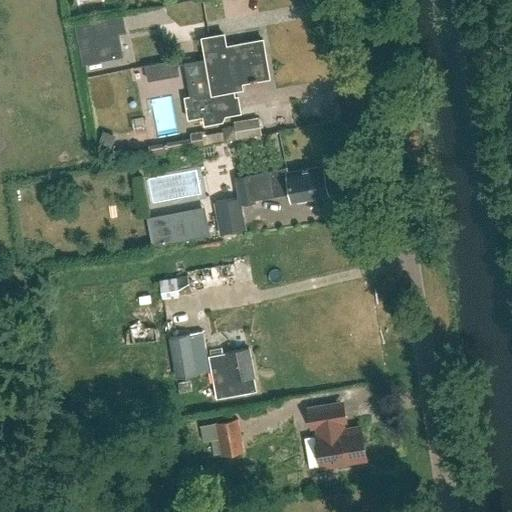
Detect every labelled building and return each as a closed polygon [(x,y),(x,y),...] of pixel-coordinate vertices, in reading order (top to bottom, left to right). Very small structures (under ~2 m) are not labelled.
[(174,8),(175,19),(206,16),(205,5),(174,8)] [(122,16),(76,25),(84,62),(122,55),(118,33),(125,31),(122,16)] [(185,98),(187,111),(188,118),(203,116),(204,124),(222,121),(221,116),(240,113),(238,97),(235,97),(232,84),(269,77),(263,40),(226,46),(224,34),(202,38),(212,93),(185,98)] [(260,117),(235,121),(236,126),(224,128),(226,141),(263,135),(260,117)] [(113,135),(103,131),(99,142),(109,146),(113,135)] [(192,144),(203,143),(201,132),(190,134),(192,144)] [(287,168),(238,177),(243,204),(256,202),(256,199),(291,193),(292,201),(327,194),(322,167),(288,173),(287,168)] [(247,229),(241,197),(215,202),(221,234),(247,229)] [(174,242),(209,235),(205,212),(170,219),(174,242)] [(27,255),(30,267),(37,265),(35,253),(27,255)] [(200,282),(248,272),(245,260),(197,270),(200,282)] [(245,275),(168,288),(170,299),(247,286),(245,275)] [(168,337),(175,376),(197,373),(190,333),(168,337)] [(257,390),(255,376),(250,348),(209,356),(217,398),(257,390)] [(322,465),(366,458),(361,428),(342,431),(341,425),(335,421),(327,422),(325,407),(308,409),(311,426),(318,425),(320,435),(316,435),(322,465)] [(245,451),(240,419),(201,425),(204,441),(219,438),(222,454),(245,451)]
